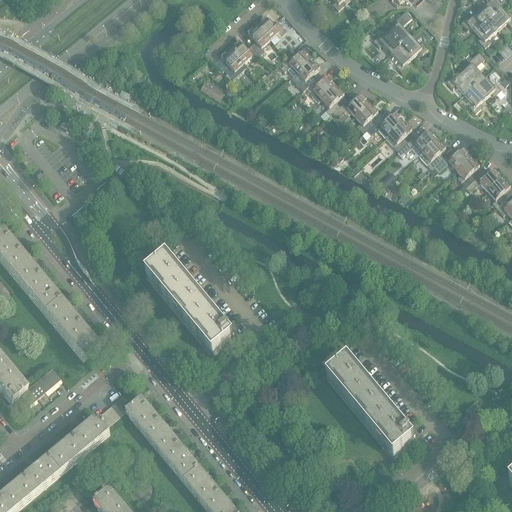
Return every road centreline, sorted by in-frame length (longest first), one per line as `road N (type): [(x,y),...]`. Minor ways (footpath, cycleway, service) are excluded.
road 1 (residential): [(189,409),(263,343),(184,240)]
road 2 (secondary): [(0,113),(134,0)]
road 3 (residential): [(285,0),(342,61),(425,99)]
road 4 (residential): [(16,449),(139,348)]
road 5 (residential): [(448,445),(363,341)]
road 6 (tertiary): [(189,409),(275,511)]
road 7 (tertiary): [(72,267),(63,238),(0,164)]
